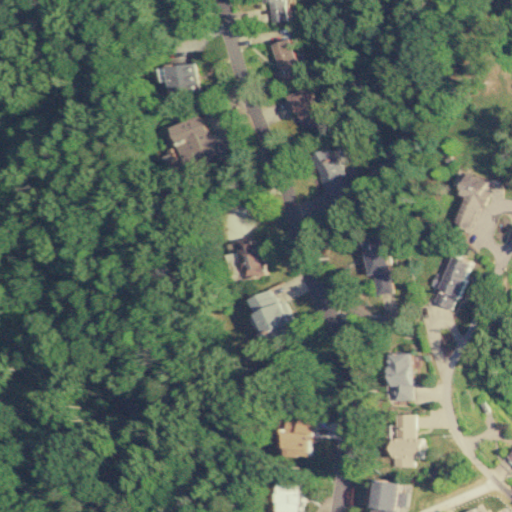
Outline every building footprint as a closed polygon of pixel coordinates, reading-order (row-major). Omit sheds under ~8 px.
[(288,19),(286,0),(257,0),(258,6),(269,6),(270,21),(288,19)] [(279,70),(276,71),(278,80),(304,74),(295,36),(273,42),(279,70)] [(166,80),(174,79),(176,93),(200,90),(196,62),(164,66),(166,80)] [(285,97),(292,112),(296,111),(304,130),(327,121),(313,85),(285,97)] [(190,164),(237,145),(229,126),(211,133),(204,114),(174,125),(190,164)] [(331,204),(354,196),(335,146),(313,154),(331,204)] [(488,180),(468,172),(460,193),(467,195),(456,223),(473,229),(485,195),(483,194),(488,180)] [(395,291),(386,236),(366,239),(375,294),(395,291)] [(474,261),(455,253),(446,276),(435,272),(431,282),(440,286),(434,300),(454,309),(474,261)] [(252,297),(261,316),(262,315),(274,343),(297,333),(292,323),(297,321),(287,299),(280,302),(273,287),(252,297)] [(414,399),(413,351),(394,352),(394,399),(414,399)] [(322,419),(296,412),(286,452),(312,458),(322,419)] [(424,457),(425,437),(416,437),(417,413),(398,413),(398,424),(393,424),(392,465),(414,465),(414,457),(424,457)] [(390,511),(391,510),(397,511),(402,482),(378,478),(372,511),(390,511)] [(304,511),(306,483),(286,482),(284,511),(289,511),(288,511),(304,511)]
